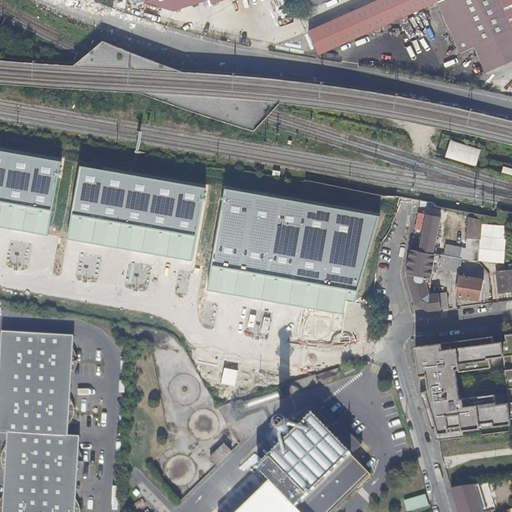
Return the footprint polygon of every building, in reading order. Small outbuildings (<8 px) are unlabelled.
[(140,0),(145,17),(212,0),(140,0)] [(314,57),(436,3),(442,0),(372,0),(298,34),(309,59),(314,57)] [(511,0),(442,0),(436,3),(458,54),(473,48),(484,73),(511,61),(511,0)] [(480,148),(450,139),(445,156),(475,165),(480,148)] [(61,161),(0,149),(0,226),(48,235),(61,161)] [(206,188),(80,166),(67,238),(194,260),(206,188)] [(381,215),(225,188),(207,290),(345,315),(347,300),(356,301),(381,215)] [(425,214),(419,251),(432,254),(439,216),(425,214)] [(480,220),(468,217),(467,232),(467,240),(466,259),(477,261),(479,241),(480,220)] [(500,232),(502,224),(491,222),(490,230),(500,232)] [(460,248),(446,245),(444,254),(459,257),(460,248)] [(419,251),(410,250),(406,274),(415,304),(428,311),(447,309),(444,291),(429,294),(426,282),(423,282),(423,277),(430,278),(434,254),(432,254),(419,251)] [(462,259),(441,255),(438,267),(459,271),(462,259)] [(511,290),(511,269),(505,270),(502,274),(503,279),(497,279),(499,292),(511,290)] [(483,280),(458,276),(454,295),(480,299),(483,280)] [(0,366),(0,432),(7,433),(0,511),(72,511),(79,438),(67,437),(74,338),(3,332),(0,366)] [(511,333),(505,334),(506,341),(493,343),(492,336),(415,346),(422,391),(433,429),(438,427),(439,433),(449,432),(449,428),(462,426),(463,430),(480,428),(479,424),(493,422),(493,425),(511,423),(510,418),(511,417),(511,333)] [(169,387),(169,389),(170,394),(173,400),(179,404),(186,405),(191,403),(196,399),(199,393),(200,386),(198,381),(197,380),(195,378),(191,375),(188,374),(184,374),(178,375),(173,379),(170,383),(169,387)] [(313,377),(289,385),(291,393),(315,385),(313,377)] [(269,487),(293,511),(333,511),(369,476),(351,457),(361,447),(320,407),(254,472),(269,487)] [(284,427),(281,427),(279,428),(277,432),(278,435),(281,437),(285,437),(287,434),(288,431),(286,428),(284,427)] [(231,453),(224,445),(211,459),(218,466),(231,453)] [(193,461),(188,457),(183,454),(176,455),(170,458),(166,463),(164,469),(166,476),(169,481),(175,484),(180,486),(188,483),(192,479),(195,472),(195,466),(193,461)] [(480,511),(474,486),(451,490),(457,511),(480,511)] [(293,511),(269,487),(243,511),(293,511)] [(405,511),(428,507),(425,495),(403,499),(405,511)]
